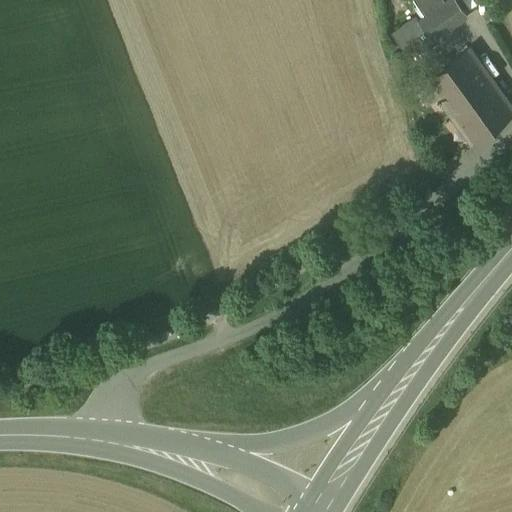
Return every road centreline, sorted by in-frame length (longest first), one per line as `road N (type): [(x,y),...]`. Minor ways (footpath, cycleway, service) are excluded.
road 1 (secondary): [(448,327),(310,428),(163,452)]
road 2 (secondary): [(448,327),(314,511)]
road 3 (secondary): [(163,452),(105,438),(0,434)]
road 4 (secondary): [(307,511),(232,474),(163,452)]
